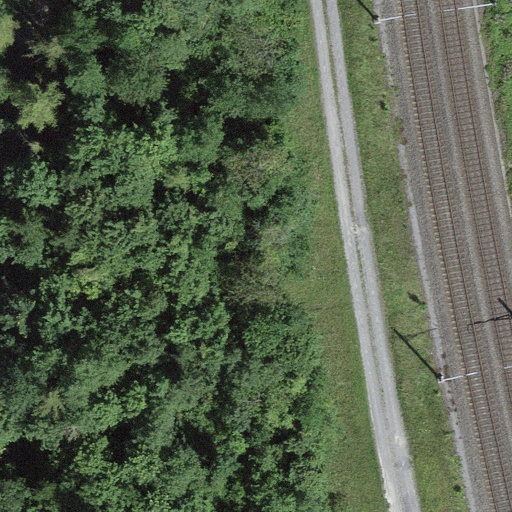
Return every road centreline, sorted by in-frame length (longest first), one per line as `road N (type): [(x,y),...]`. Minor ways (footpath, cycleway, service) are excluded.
road 1 (track): [(405,511),(324,0)]
road 2 (track): [(33,0),(16,57),(0,176)]
